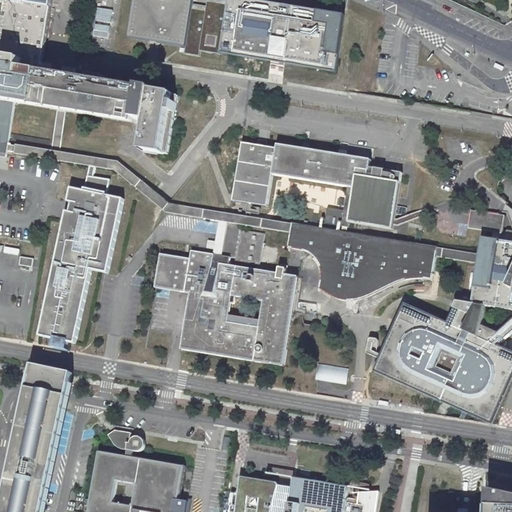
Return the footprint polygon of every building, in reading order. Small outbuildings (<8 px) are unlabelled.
[(0,0),(0,102),(2,102),(0,112),(0,152),(0,153),(8,154),(10,144),(17,105),(57,112),(65,113),(134,125),(134,120),(150,123),(146,150),(169,154),(177,97),(154,93),(154,91),(141,89),(140,92),(53,77),(57,72),(67,0),(0,0)] [(203,54),(210,11),(194,9),(195,0),(136,0),(130,43),(183,51),(188,52),(188,56),(202,58),(203,54)] [(338,75),(347,18),(233,0),(232,5),(211,2),(210,11),(203,54),(279,65),(278,71),(289,73),(290,67),(338,75)] [(65,113),(57,112),(50,151),(59,152),(65,113)] [(296,234),(297,225),(170,205),(117,162),(59,152),(50,151),(10,144),(8,154),(88,166),(94,167),(114,170),(166,213),(222,223),(243,227),(296,234)] [(346,223),(351,224),(357,225),(393,231),(402,174),(367,168),(369,159),(279,144),(278,150),(246,145),(236,202),(268,208),(274,174),(352,187),(346,223)] [(94,167),(88,166),(83,191),(70,188),(67,202),(71,203),(69,212),(65,211),(39,336),(54,339),(69,342),(75,344),(91,270),(108,273),(123,199),(106,195),(109,180),(93,176),(94,167)] [(480,255),(479,265),(472,305),(487,307),(511,311),(511,242),(503,241),(506,215),(478,211),(476,228),(493,231),(492,239),(489,239),(483,238),(480,255)] [(233,265),(234,258),(238,259),(243,227),(222,223),(217,256),(195,252),(194,259),(164,255),(158,289),(193,294),(193,297),(184,351),(287,367),(302,277),(293,276),(293,270),(282,268),(281,272),(233,265)] [(440,258),(442,249),(356,235),(357,225),(351,224),(349,233),(297,225),(296,234),(294,252),(311,255),(317,258),(323,264),(327,273),(326,291),(336,298),(348,302),(357,302),(366,301),(376,297),(408,282),(419,280),(436,280),(440,258)] [(479,265),(480,255),(442,249),(440,258),(479,265)] [(34,259),(20,256),(19,265),(32,267),(34,259)] [(493,426),(511,380),(511,353),(500,348),(511,336),(511,321),(499,333),(483,326),(487,307),(472,305),(456,302),(453,308),(455,309),(448,324),(405,305),(375,372),(493,426)] [(69,342),(54,339),(53,347),(67,350),(69,342)] [(316,379),(345,384),(348,370),(318,364),(316,379)] [(73,376),(33,368),(32,374),(29,390),(3,511),(45,511),(69,396),(72,382),(73,376)] [(80,509),(81,506),(89,507),(87,511),(187,511),(189,503),(180,501),(186,467),(135,458),(136,451),(139,452),(143,451),(146,448),(147,444),(145,439),(141,437),(136,437),(133,440),(132,443),(131,443),(133,433),(117,430),(109,435),(118,447),(122,449),(129,450),(128,457),(98,452),(90,499),(82,497),(83,489),(68,486),(64,507),(80,509)] [(278,483),(242,476),(235,511),(346,511),(348,505),(353,506),(351,511),(377,511),(381,495),(361,495),(360,502),(349,500),(351,488),(295,478),(294,488),(280,485),(278,483)] [(511,511),(511,493),(491,489),(490,505),(489,511),(511,511)]
